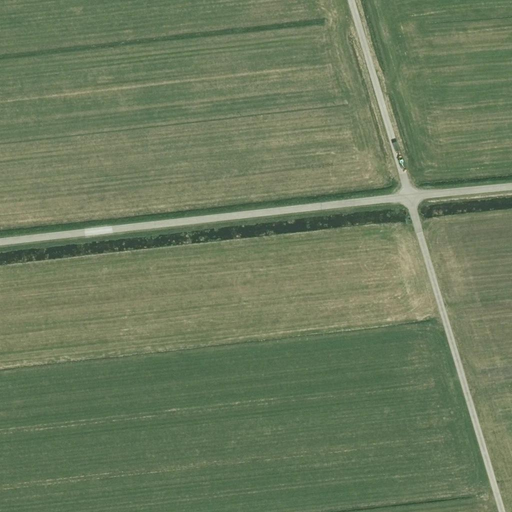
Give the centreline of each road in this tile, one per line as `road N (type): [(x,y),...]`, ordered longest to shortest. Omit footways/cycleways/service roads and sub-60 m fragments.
road 1 (unclassified): [(0,241),(409,195)]
road 2 (unclassified): [(502,511),(409,195)]
road 3 (unclassified): [(409,195),(350,0)]
